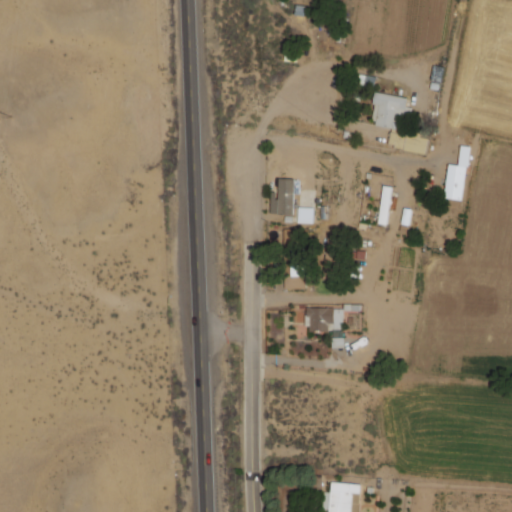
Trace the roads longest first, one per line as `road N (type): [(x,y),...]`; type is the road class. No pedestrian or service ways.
road 1 (primary): [(191,0),(205,332)]
road 2 (primary): [(205,332),(213,511)]
road 3 (residential): [(253,461),(252,333),(205,332)]
